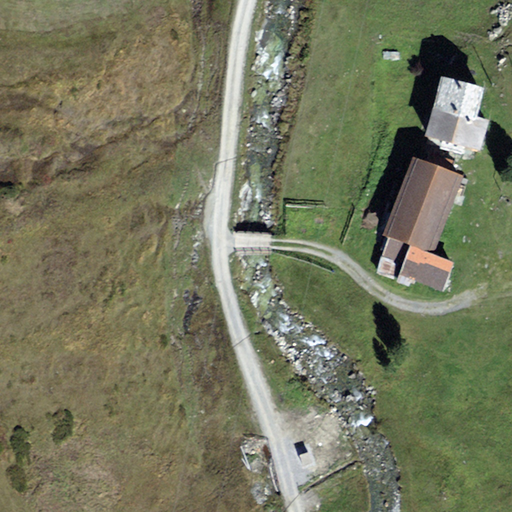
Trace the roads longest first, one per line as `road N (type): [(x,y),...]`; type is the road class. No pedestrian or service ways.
road 1 (track): [(298,511),(219,244),(246,0)]
road 2 (track): [(219,244),(315,250),(358,270),(391,302),(442,308),(511,286)]
